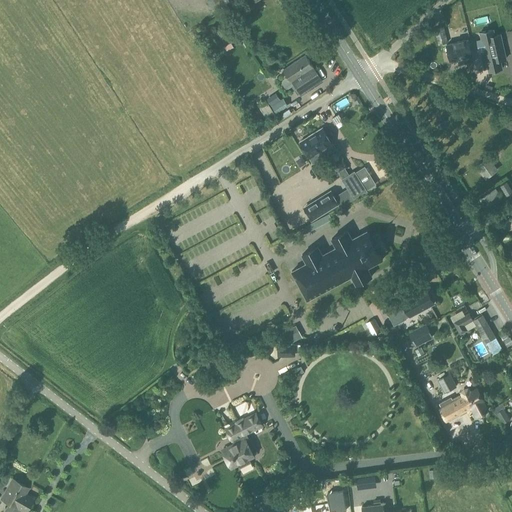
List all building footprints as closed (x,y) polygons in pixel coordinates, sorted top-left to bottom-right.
[(205,0),(214,12),(231,0),(205,0)] [(444,26),(434,29),(438,44),(447,42),(444,26)] [(506,60),(501,36),(495,37),(493,31),(481,34),(482,41),(476,42),(478,50),(484,49),(486,58),(492,57),(494,65),(488,67),(489,73),(502,70),(500,62),(506,60)] [(468,39),(446,44),(450,61),(459,59),(460,63),(473,60),(468,39)] [(297,52),(281,64),(285,69),(301,57),(297,52)] [(305,56),(284,69),(292,81),(313,67),(305,56)] [(292,81),(292,82),(301,96),(323,81),(314,67),(313,67),(292,81)] [(273,108),(281,102),(277,95),(268,101),(273,108)] [(330,138),(334,137),(334,135),(332,131),(330,131),(327,133),(324,127),(309,136),(313,144),(318,141),(326,154),(336,148),(330,138)] [(326,154),(318,141),(313,144),(309,136),(301,141),(314,161),(326,154)] [(356,143),(353,154),(364,157),(367,146),(356,143)] [(333,166),(337,172),(345,168),(347,166),(343,160),(333,166)] [(341,179),(347,188),(354,199),(365,192),(365,193),(367,192),(355,172),(354,171),(349,174),(341,179)] [(330,181),(332,177),(324,173),(322,178),(330,181)] [(511,190),(507,182),(501,185),(507,196),(511,192),(511,190)] [(305,206),(304,206),(311,219),(337,203),(330,191),(311,202),(318,214),(311,218),(305,206)] [(307,263),(292,271),(307,299),(352,276),(356,284),(372,276),(368,267),(383,259),(380,253),(387,249),(378,233),(371,237),(367,230),(352,238),(348,230),(332,238),(336,247),(323,254),(318,246),(302,254),(307,263)] [(410,316),(435,303),(433,299),(434,297),(431,291),(429,291),(427,288),(419,292),(418,290),(411,293),(412,295),(398,303),(396,298),(384,305),(394,323),(409,315),(410,316)] [(469,312),(453,321),(460,334),(467,330),(464,324),(473,319),(469,312)] [(483,315),(474,320),(486,342),(495,337),(483,315)] [(281,332),(296,323),(293,318),(278,327),(281,332)] [(375,319),(366,323),(373,336),(381,331),(375,319)] [(426,324),(410,333),(416,344),(433,336),(426,324)] [(294,347),(285,347),(285,355),(294,355),(294,347)] [(450,375),(439,380),(445,393),(456,387),(450,375)] [(462,397),(460,398),(465,411),(471,408),(475,417),(489,410),(478,389),(472,391),(471,389),(468,387),(464,388),(461,391),(461,394),(462,397)] [(504,408),(496,413),(502,424),(511,419),(504,408)] [(241,435),(262,425),(256,414),(227,428),(233,440),(234,439),(236,444),(224,451),(232,466),(238,463),(240,465),(242,466),(250,461),(251,459),(250,457),(253,455),(251,451),(255,449),(251,442),(247,444),(245,440),(244,441),(241,435)] [(204,452),(197,455),(200,461),(207,458),(204,452)] [(182,470),(189,468),(187,461),(180,463),(182,470)] [(437,469),(429,470),(429,479),(438,478),(437,469)] [(363,477),(356,478),(358,488),(365,487),(363,477)] [(13,478),(1,498),(10,503),(4,511),(13,511),(11,511),(12,509),(13,510),(15,505),(14,505),(17,499),(13,497),(17,490),(24,494),(24,493),(25,494),(28,487),(13,478)] [(12,509),(11,511),(13,511),(21,511),(23,510),(25,511),(33,498),(25,494),(24,493),(24,494),(17,490),(13,497),(17,499),(14,505),(15,505),(13,510),(12,509)] [(329,511),(328,501),(303,504),(304,511),(329,511)] [(384,511),(383,503),(362,506),(362,511),(403,511),(395,511),(384,511)]
